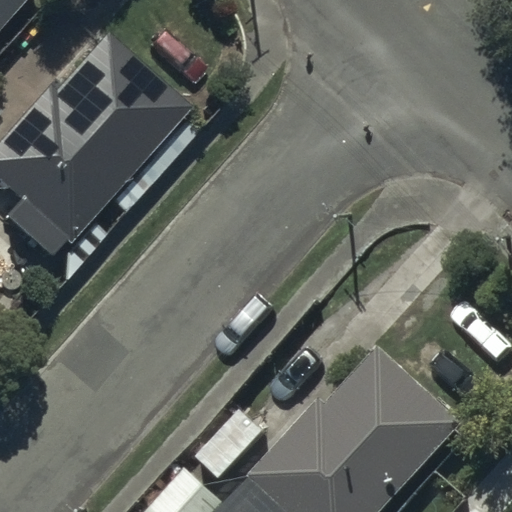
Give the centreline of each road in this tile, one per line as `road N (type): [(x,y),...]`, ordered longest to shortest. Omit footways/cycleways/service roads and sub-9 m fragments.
road 1 (residential): [(1,511),(426,39)]
road 2 (residential): [(511,135),(426,39)]
